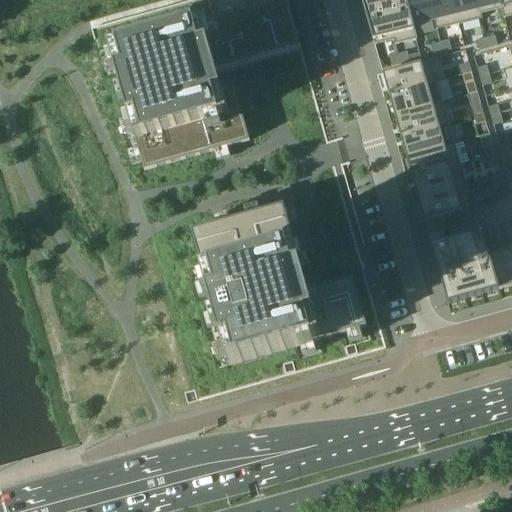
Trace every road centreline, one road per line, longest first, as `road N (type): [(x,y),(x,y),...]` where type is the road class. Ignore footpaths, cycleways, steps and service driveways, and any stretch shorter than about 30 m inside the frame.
road 1 (primary): [(511,397),(70,511)]
road 2 (residential): [(334,0),(430,340)]
road 3 (primary): [(268,511),(511,442)]
